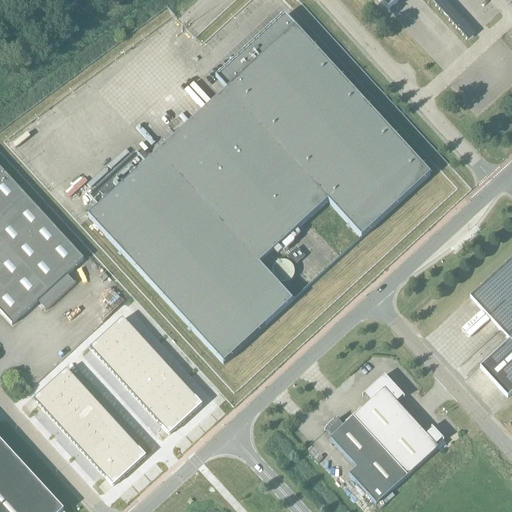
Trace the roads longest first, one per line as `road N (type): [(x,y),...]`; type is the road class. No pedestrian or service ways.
road 1 (unclassified): [(497,185),(325,0)]
road 2 (unclassified): [(511,455),(370,300)]
road 3 (unclassified): [(14,351),(77,297),(97,315),(36,377)]
road 4 (tertiary): [(370,300),(228,430)]
road 5 (tertiary): [(497,185),(370,300)]
road 6 (unclassified): [(101,511),(0,403)]
road 7 (unclassified): [(228,430),(140,511)]
